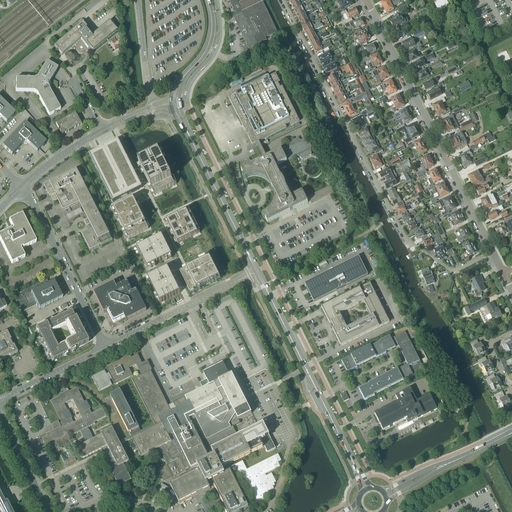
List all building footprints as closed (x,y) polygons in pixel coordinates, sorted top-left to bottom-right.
[(233,6),(232,7),(236,15),(233,16),(248,49),(266,40),(265,38),(277,32),(262,2),(264,1),(263,0),(234,0),(231,2),(233,6)] [(304,0),(292,6),(294,11),(301,7),(304,6),(303,4),(305,2),(305,3),(309,1),(310,0),(304,0)] [(336,12),(333,13),(334,17),(338,15),(337,15),(346,11),(345,9),(353,5),(350,0),(343,0),(338,3),(341,8),(335,11),(336,12)] [(381,3),(380,4),(381,6),(382,6),(383,8),(396,2),(395,0),(393,1),(393,0),(389,2),(388,0),(386,0),(381,3)] [(396,2),(383,8),(385,11),(384,11),(385,13),(386,13),(386,14),(393,10),(392,7),(399,4),(398,1),(396,2)] [(301,7),(294,11),(296,15),(308,9),(311,7),(310,5),(307,7),(307,6),(305,8),(304,6),(301,7)] [(407,6),(397,10),(399,14),(399,13),(399,14),(401,13),(408,9),(407,6)] [(308,9),(296,15),(298,19),(306,15),(305,13),(309,11),(312,9),(311,7),(308,9)] [(346,11),(337,15),(338,15),(339,17),(342,16),(345,21),(341,23),(343,26),(344,25),(348,23),(352,21),(351,19),(358,15),(355,9),(347,13),(346,11)] [(306,15),(298,19),(300,23),(299,23),(300,24),(312,17),(316,15),(317,15),(316,13),(311,15),(307,17),(306,15)] [(395,20),(390,22),(394,30),(394,29),(395,30),(399,29),(398,28),(405,24),(404,24),(408,22),(406,18),(403,20),(401,17),(403,16),(401,13),(399,14),(399,13),(399,14),(396,15),(397,17),(394,19),(395,20)] [(312,17),(300,24),(301,27),(302,28),(310,24),(313,22),(312,20),(313,19),(312,17)] [(348,23),(344,25),(346,28),(346,29),(350,27),(352,28),(353,30),(354,30),(364,25),(361,19),(353,23),(352,21),(348,23)] [(82,21),(81,21),(80,21),(79,21),(79,22),(79,23),(79,24),(80,25),(54,47),(62,56),(74,45),(76,47),(76,50),(79,54),(82,54),(85,51),(89,51),(90,50),(92,52),(116,32),(109,22),(92,36),(90,33),(91,31),(83,21),(82,21)] [(310,24),(302,28),(302,29),(305,33),(322,24),(321,24),(321,25),(320,23),(319,23),(316,25),(314,26),(313,24),(311,25),(310,24)] [(322,24),(305,33),(307,37),(315,33),(314,31),(318,29),(323,26),(322,24)] [(315,33),(307,37),(309,41),(317,37),(326,33),(325,30),(320,33),(316,35),(315,33)] [(357,40),(367,35),(367,33),(367,32),(367,31),(365,31),(363,32),(362,30),(353,35),(355,39),(356,38),(357,40)] [(422,30),(413,35),(415,40),(424,35),(422,30)] [(317,37),(309,41),(311,46),(319,42),(318,40),(322,38),(323,39),(328,36),(326,33),(317,37)] [(358,43),(360,46),(368,42),(367,40),(370,39),(370,38),(369,37),(368,37),(367,35),(357,40),(358,43)] [(319,42),(311,46),(314,50),(329,42),(330,42),(329,39),(325,41),(320,44),(319,42)] [(404,48),(405,51),(415,46),(414,44),(416,43),(414,40),(412,41),(411,39),(401,44),(402,45),(401,46),(402,48),(404,48)] [(329,42),(314,50),(316,54),(324,50),(331,46),(329,42)] [(366,50),(368,55),(376,51),(375,50),(375,49),(375,48),(374,48),(374,47),(373,47),(372,45),(367,48),(367,47),(364,49),(363,47),(360,49),(357,50),(358,53),(361,52),(364,50),(365,51),(366,50)] [(410,62),(418,59),(418,58),(420,57),(418,53),(423,50),(422,46),(418,48),(418,49),(413,51),(414,52),(407,56),(408,59),(408,60),(409,61),(410,62)] [(321,64),(332,58),(329,53),(318,59),(321,64)] [(364,59),(363,59),(364,62),(365,62),(367,61),(368,62),(369,61),(370,64),(380,59),(380,58),(378,55),(378,54),(374,56),(374,55),(368,59),(367,57),(364,59)] [(432,55),(430,56),(424,59),(424,60),(413,65),(414,67),(413,68),(415,72),(418,70),(419,70),(419,69),(428,65),(427,63),(434,59),(432,55)] [(323,69),(334,64),(334,63),(333,64),(331,59),(332,59),(332,58),(321,64),(320,65),(323,69)] [(370,64),(368,65),(371,70),(373,69),(379,66),(379,65),(382,63),(382,62),(381,59),(380,59),(370,64)] [(51,80),(58,69),(46,62),(37,78),(34,79),(16,79),(15,92),(33,92),(37,94),(48,116),(60,110),(51,93),(54,91),(54,82),(51,80)] [(326,75),(337,70),(334,64),(323,69),(323,70),(324,70),(326,75)] [(448,75),(457,71),(455,65),(445,70),(448,75)] [(374,72),(372,73),(375,78),(376,77),(387,72),(387,71),(385,68),(385,67),(381,69),(380,69),(374,72)] [(420,81),(428,77),(427,73),(427,74),(430,72),(429,69),(417,75),(419,78),(418,78),(419,81),(420,80),(420,81)] [(331,76),(327,79),(329,83),(338,79),(337,79),(340,78),(339,76),(341,75),(339,70),(330,74),(331,76)] [(377,82),(374,84),(376,87),(379,85),(378,85),(381,84),(380,82),(382,81),(386,79),(385,78),(389,76),(389,75),(388,72),(387,72),(376,77),(375,78),(377,82)] [(251,144),(255,142),(258,141),(298,121),(275,75),(228,99),(251,144)] [(361,85),(367,82),(363,75),(362,76),(359,78),(358,78),(361,85)] [(338,79),(329,83),(332,87),(344,81),(343,79),(339,81),(338,79)] [(344,81),(332,87),(334,92),(342,87),(344,86),(349,84),(348,82),(349,82),(348,79),(346,80),(344,81)] [(437,86),(436,87),(435,86),(434,87),(433,84),(438,81),(436,79),(422,85),(424,88),(423,89),(424,91),(425,91),(433,87),(434,89),(443,85),(441,83),(437,85),(438,85),(437,86)] [(381,84),(378,85),(379,85),(382,92),(385,91),(394,86),(393,86),(394,85),(393,83),(392,83),(391,81),(384,85),(383,83),(381,84)] [(461,93),(471,88),(468,82),(458,87),(461,93)] [(342,87),(334,92),(336,96),(348,90),(347,87),(345,88),(344,86),(342,87)] [(387,93),(385,95),(386,97),(396,92),(395,89),(396,89),(395,87),(394,87),(394,86),(385,91),(387,93)] [(432,93),(427,95),(429,98),(428,98),(429,100),(430,100),(430,101),(438,97),(443,94),(440,87),(437,88),(437,89),(432,92),(432,93)] [(348,90),(336,96),(338,100),(348,95),(347,93),(350,92),(348,90)] [(357,102),(368,97),(366,93),(355,98),(357,102)] [(348,95),(338,100),(340,105),(353,98),(352,96),(349,97),(348,95)] [(386,100),(382,102),(383,105),(387,103),(388,104),(389,104),(392,102),(393,105),(401,101),(401,100),(401,98),(400,98),(398,96),(387,102),(386,100)] [(0,117),(6,123),(15,114),(0,99),(0,117)] [(436,111),(443,108),(442,104),(445,102),(444,99),(439,102),(433,106),(434,108),(434,109),(434,110),(435,111),(436,111)] [(395,108),(392,109),(393,112),(404,107),(403,104),(403,103),(402,102),(401,101),(393,105),(395,108)] [(346,112),(354,108),(352,105),(354,104),(353,102),(343,106),(346,112)] [(28,121),(31,118),(20,105),(17,108),(20,111),(28,121)] [(349,118),(360,112),(359,110),(358,111),(358,110),(355,112),(354,108),(346,112),(349,118)] [(445,114),(450,112),(449,109),(445,111),(443,108),(436,111),(436,112),(436,113),(436,114),(437,115),(438,117),(445,114)] [(464,110),(463,109),(463,108),(453,112),(455,116),(460,114),(459,113),(464,110)] [(373,109),(366,113),(368,118),(375,114),(373,109)] [(399,111),(394,114),(395,115),(398,121),(409,116),(407,113),(408,112),(407,111),(406,111),(406,110),(400,113),(399,111)] [(61,136),(81,125),(75,114),(55,124),(61,136)] [(447,119),(441,122),(442,124),(442,125),(442,127),(443,127),(444,128),(451,124),(455,122),(453,119),(454,118),(452,115),(447,118),(447,119)] [(360,117),(351,122),(352,122),(352,123),(352,125),(353,125),(355,128),(360,126),(361,128),(367,125),(363,116),(360,117)] [(398,121),(395,122),(396,124),(399,123),(400,124),(401,126),(404,125),(411,121),(411,120),(411,118),(410,118),(409,116),(398,121)] [(451,124),(444,128),(444,129),(445,131),(447,133),(453,130),(453,131),(458,128),(455,122),(451,124)] [(39,150),(46,143),(25,123),(2,147),(4,149),(11,156),(23,144),(23,145),(27,145),(27,144),(37,152),(39,150)] [(358,134),(357,134),(359,136),(360,139),(365,136),(369,134),(367,131),(369,129),(367,125),(361,128),(362,131),(357,133),(358,134)] [(405,127),(395,132),(396,135),(402,132),(403,134),(404,133),(406,136),(417,131),(415,127),(414,127),(413,126),(406,129),(405,127)] [(407,139),(404,141),(406,144),(409,143),(415,140),(415,139),(419,136),(418,135),(419,134),(417,131),(406,136),(407,139)] [(362,142),(361,142),(363,145),(363,144),(364,147),(365,147),(365,146),(375,141),(372,136),(371,133),(369,134),(365,136),(367,139),(362,142)] [(456,135),(456,136),(450,139),(451,142),(450,142),(451,144),(452,144),(452,145),(464,139),(461,133),(456,135)] [(485,141),(486,140),(492,138),(489,133),(479,138),(479,139),(478,139),(472,143),(474,146),(473,146),(474,147),(477,146),(485,141)] [(281,150),(266,157),(263,159),(241,170),(243,175),(242,176),(242,177),(242,178),(243,179),(244,179),(245,179),(246,179),(248,178),(250,177),(252,177),(254,177),(255,177),(257,177),(259,177),(261,178),(263,179),(264,180),(266,181),(268,182),(269,184),(271,186),(272,189),(273,190),(273,192),(273,193),(274,196),(274,197),(274,199),(274,201),(273,203),(272,205),(271,207),(270,209),(268,211),(266,212),(264,213),(263,214),(262,215),(262,216),(262,217),(262,218),(263,218),(264,218),(265,218),(267,223),(308,203),(302,192),(291,197),(275,167),(287,161),(286,161),(297,155),(302,160),(303,159),(304,158),(305,158),(306,157),(307,156),(309,156),(310,156),(311,156),(310,149),(311,148),(306,138),(300,141),(298,138),(286,144),(288,147),(281,150)] [(467,145),(464,139),(452,145),(453,146),(452,146),(453,148),(454,148),(455,151),(462,147),(462,148),(467,145)] [(421,140),(409,146),(411,149),(414,148),(416,150),(424,146),(424,145),(423,143),(422,142),(421,140)] [(94,153),(89,156),(112,203),(123,198),(127,196),(142,188),(140,183),(136,176),(118,141),(117,142),(113,143),(103,148),(99,150),(96,152),(94,153)] [(255,142),(263,159),(266,157),(258,141),(255,142)] [(375,141),(365,146),(365,147),(366,149),(367,152),(368,151),(368,152),(373,149),(374,152),(380,149),(379,147),(376,141),(375,141)] [(417,152),(413,154),(415,158),(427,151),(426,149),(426,148),(425,147),(424,146),(416,150),(417,152)] [(396,150),(395,151),(397,154),(399,158),(403,157),(400,152),(405,149),(404,147),(396,150)] [(377,155),(370,159),(373,164),(379,161),(378,157),(380,156),(379,154),(383,152),(382,149),(375,152),(377,155)] [(473,157),(471,154),(469,151),(465,153),(465,154),(458,157),(460,160),(459,160),(460,162),(461,162),(461,163),(468,159),(469,159),(473,157)] [(159,154),(139,164),(146,179),(151,189),(152,190),(154,195),(174,185),(171,178),(159,154)] [(421,158),(417,160),(418,164),(419,163),(420,166),(423,165),(432,160),(430,158),(428,155),(421,159),(421,158)] [(468,159),(461,163),(462,164),(461,164),(462,166),(463,166),(464,169),(471,165),(471,166),(474,164),(476,168),(487,162),(485,158),(475,163),(474,161),(470,163),(469,159),(468,159)] [(379,161),(373,164),(375,170),(385,165),(384,163),(382,159),(379,161)] [(432,160),(423,165),(426,170),(434,166),(432,163),(433,163),(432,160)] [(393,171),(390,173),(388,169),(378,174),(381,179),(386,177),(387,180),(386,180),(395,176),(393,171)] [(424,174),(423,174),(424,176),(424,177),(424,178),(426,177),(428,180),(431,178),(439,175),(438,173),(437,172),(436,169),(427,174),(426,172),(424,173),(424,174)] [(99,213),(77,170),(44,187),(50,198),(51,197),(52,200),(56,198),(63,212),(64,211),(65,215),(71,212),(69,209),(79,204),(87,219),(99,213)] [(477,171),(468,176),(469,179),(470,181),(471,181),(471,182),(480,177),(477,171)] [(431,178),(428,180),(431,186),(434,184),(441,180),(440,177),(439,175),(431,178)] [(395,182),(398,180),(395,176),(386,180),(387,180),(388,182),(383,185),(386,190),(396,185),(395,182)] [(481,177),(480,177),(471,182),(471,183),(472,185),(474,187),(481,184),(482,186),(489,182),(488,179),(483,181),(481,177)] [(431,187),(427,189),(429,192),(432,190),(434,195),(436,194),(446,189),(443,184),(437,187),(436,185),(431,187)] [(418,194),(423,192),(419,185),(414,187),(417,195),(418,194)] [(480,189),(476,191),(477,193),(476,194),(478,196),(479,197),(486,193),(485,191),(488,189),(487,185),(480,188),(480,189)] [(394,189),(388,192),(389,196),(389,197),(390,198),(391,198),(391,199),(394,206),(397,204),(399,208),(403,206),(404,206),(402,201),(401,202),(394,189)] [(431,202),(423,206),(425,208),(430,206),(432,205),(437,202),(436,200),(441,198),(449,194),(446,189),(436,194),(438,197),(430,201),(431,202)] [(487,197),(480,200),(481,203),(481,204),(482,205),(483,205),(483,206),(483,207),(483,208),(484,209),(485,209),(486,212),(492,208),(493,209),(495,208),(495,209),(502,205),(500,201),(496,203),(495,200),(493,197),(492,195),(491,194),(487,196),(487,197)] [(440,201),(435,203),(436,205),(439,204),(442,209),(443,208),(445,207),(453,203),(452,200),(451,200),(450,198),(443,202),(442,200),(440,201)] [(133,200),(113,210),(128,239),(148,229),(145,223),(142,216),(141,215),(133,200)] [(399,208),(396,210),(397,213),(397,214),(398,215),(399,215),(401,214),(402,218),(408,215),(407,212),(409,210),(407,206),(410,205),(409,203),(404,206),(403,206),(399,208)] [(445,213),(441,214),(443,217),(444,216),(449,214),(448,212),(455,209),(454,207),(455,206),(453,203),(445,207),(443,208),(445,213)] [(68,220),(82,213),(80,209),(66,216),(68,220)] [(497,217),(500,216),(498,213),(499,212),(498,209),(493,212),(487,215),(490,221),(498,217),(497,217)] [(186,211),(166,221),(167,222),(167,223),(168,225),(172,232),(173,235),(173,236),(175,240),(177,243),(177,244),(182,241),(187,239),(192,237),(198,234),(197,233),(186,211)] [(402,218),(403,220),(402,220),(402,221),(403,223),(404,224),(406,223),(408,226),(415,223),(415,222),(414,223),(413,221),(412,222),(411,221),(412,220),(410,216),(415,214),(414,212),(408,215),(402,218)] [(457,212),(447,217),(448,219),(447,220),(449,223),(452,221),(461,217),(459,214),(458,214),(457,212)] [(99,213),(87,219),(89,224),(92,230),(81,235),(90,252),(112,240),(99,213)] [(495,231),(494,231),(495,233),(496,233),(497,234),(498,234),(500,238),(508,234),(507,233),(511,232),(510,228),(509,227),(508,226),(508,225),(511,224),(511,223),(511,222),(511,214),(504,219),(507,224),(503,226),(503,225),(495,230),(495,231)] [(454,225),(452,226),(453,228),(463,223),(462,221),(461,217),(452,221),(454,225)] [(408,226),(407,226),(409,230),(409,231),(409,232),(410,232),(411,232),(413,235),(415,234),(421,231),(419,228),(418,229),(416,225),(421,222),(420,220),(415,223),(408,226)] [(421,231),(415,234),(416,236),(415,236),(415,237),(416,239),(417,240),(420,238),(422,241),(427,238),(432,236),(430,234),(426,236),(426,235),(425,236),(423,233),(428,230),(429,230),(428,227),(427,228),(422,230),(421,231)] [(465,227),(455,232),(456,234),(458,233),(459,236),(468,232),(466,228),(466,229),(465,227)] [(459,236),(456,238),(458,242),(459,241),(460,243),(470,238),(469,236),(470,236),(468,232),(459,236)] [(430,237),(422,241),(424,245),(424,246),(424,247),(425,247),(433,243),(432,242),(435,240),(438,246),(440,245),(443,244),(439,237),(438,234),(430,238),(430,237)] [(137,248),(139,253),(145,264),(146,268),(147,268),(148,268),(151,266),(154,265),(155,264),(163,260),(164,260),(167,258),(170,257),(171,256),(172,256),(171,255),(169,252),(161,236),(160,236),(159,237),(157,238),(156,238),(153,240),(149,242),(144,244),(141,246),(140,246),(137,248)] [(463,245),(460,246),(462,250),(465,249),(466,251),(474,247),(475,246),(473,243),(472,243),(471,242),(463,246),(463,245)] [(440,246),(433,249),(436,255),(439,254),(442,260),(442,259),(443,260),(444,260),(446,259),(446,258),(446,257),(446,256),(448,255),(447,252),(445,249),(443,244),(440,245),(440,246)] [(467,254),(464,256),(465,258),(467,257),(468,258),(477,253),(474,247),(466,251),(467,254)] [(313,302),(367,275),(358,257),(304,284),(313,302)] [(183,271),(180,273),(190,293),(219,278),(209,258),(206,259),(206,260),(204,261),(199,263),(194,265),(193,266),(190,268),(189,268),(186,269),(183,271)] [(428,268),(421,271),(422,275),(423,279),(424,279),(432,276),(430,272),(429,272),(429,271),(428,268)] [(160,273),(147,279),(148,279),(148,280),(149,283),(151,287),(156,295),(156,296),(157,299),(158,299),(159,302),(159,303),(160,304),(161,303),(164,301),(180,293),(179,292),(179,291),(178,289),(174,281),(169,273),(168,269),(166,270),(162,271),(160,273)] [(432,276),(424,279),(426,285),(427,286),(431,285),(434,284),(434,283),(433,280),(432,276)] [(481,284),(483,283),(480,277),(473,280),(475,282),(473,283),(477,290),(473,291),(476,298),(482,295),(481,293),(484,291),(481,284)] [(113,323),(124,317),(126,321),(146,311),(136,291),(132,293),(127,282),(116,287),(114,283),(93,294),(104,314),(108,312),(113,323)] [(340,347),(389,322),(370,284),(321,308),(340,347)] [(492,304),(487,306),(484,300),(465,309),(468,316),(486,307),(492,319),(497,317),(497,318),(501,316),(497,309),(496,310),(492,304)] [(84,338),(83,336),(82,335),(81,332),(79,328),(78,325),(74,318),(73,316),(71,312),(71,311),(68,313),(65,314),(58,318),(56,319),(54,320),(51,321),(50,322),(49,323),(38,328),(33,331),(50,363),(54,361),(56,360),(61,358),(64,356),(67,355),(72,352),(74,351),(75,351),(77,349),(87,344),(86,341),(85,341),(84,338)] [(424,371),(405,332),(393,338),(407,365),(413,377),(424,371)] [(12,341),(10,342),(6,333),(0,335),(0,361),(16,353),(12,344),(13,343),(12,341)] [(395,348),(389,336),(379,341),(380,342),(385,353),(386,353),(385,352),(395,348)] [(511,340),(510,337),(501,342),(504,349),(508,348),(511,354),(511,353),(511,340)] [(475,350),(478,357),(480,355),(480,356),(484,355),(483,354),(485,353),(483,349),(484,349),(483,346),(482,347),(480,343),(478,344),(477,341),(470,344),(473,350),(475,350)] [(385,353),(380,342),(370,347),(376,358),(385,353)] [(376,358),(370,347),(370,346),(360,351),(366,362),(375,357),(376,358)] [(366,362),(360,351),(350,356),(351,356),(357,368),(356,367),(366,362)] [(267,453),(275,449),(263,424),(238,437),(233,427),(240,424),(238,420),(251,414),(231,375),(229,376),(223,363),(214,368),(203,373),(207,380),(200,383),(202,388),(168,406),(150,371),(152,370),(147,361),(142,364),(137,355),(131,358),(129,355),(105,367),(109,374),(106,375),(105,371),(91,377),(99,392),(112,385),(109,380),(111,379),(114,385),(132,376),(133,379),(131,380),(152,422),(153,422),(154,424),(140,431),(139,428),(120,391),(110,396),(129,433),(134,431),(135,434),(119,442),(112,428),(101,434),(102,435),(93,439),(88,428),(95,424),(94,423),(106,417),(102,409),(91,414),(89,409),(90,409),(86,401),(84,402),(77,388),(69,392),(68,391),(57,396),(58,397),(50,401),(61,423),(59,424),(58,422),(51,425),(53,431),(46,434),(47,436),(42,439),(46,447),(68,436),(69,437),(80,432),(86,443),(76,448),(78,453),(79,455),(81,459),(101,449),(111,467),(109,468),(119,486),(131,480),(123,464),(129,461),(120,444),(131,439),(140,457),(159,448),(174,478),(186,471),(185,471),(190,468),(191,469),(197,466),(199,471),(170,486),(179,505),(210,490),(209,489),(212,488),(217,497),(201,506),(204,511),(209,511),(222,506),(219,501),(221,500),(227,511),(237,511),(248,507),(230,471),(235,468),(243,485),(248,483),(257,503),(264,499),(263,497),(269,494),(268,492),(274,489),(272,487),(275,486),(274,484),(276,483),(271,474),(267,476),(266,474),(280,467),(278,462),(281,461),(278,454),(247,470),(242,462),(223,471),(221,469),(251,454),(264,447),(267,453)] [(347,373),(357,368),(351,356),(341,361),(347,373)] [(492,366),(491,364),(489,360),(487,361),(485,358),(477,362),(480,368),(483,367),(486,374),(488,372),(489,373),(492,372),(492,371),(494,370),(492,366)] [(413,377),(407,365),(397,370),(403,382),(413,377)] [(403,382),(397,370),(397,369),(387,374),(393,385),(403,381),(403,382)] [(393,385),(387,374),(378,379),(383,390),(393,385)] [(499,381),(497,377),(495,378),(493,375),(486,379),(485,378),(483,379),(484,381),(486,380),(489,385),(491,384),(495,391),(497,389),(497,390),(500,389),(500,388),(502,387),(500,383),(501,383),(500,381),(499,381)] [(383,390),(378,379),(368,384),(374,395),(383,390)] [(374,396),(374,395),(368,384),(368,385),(358,390),(364,401),(374,396)] [(417,420),(437,410),(429,395),(417,401),(410,389),(395,396),(398,403),(374,415),(382,431),(407,419),(408,422),(416,418),(417,420)] [(506,396),(504,397),(502,392),(494,396),(498,404),(501,403),(504,409),(506,408),(507,409),(510,408),(509,407),(511,406),(509,402),(510,402),(509,399),(508,400),(506,396)] [(0,511),(11,511),(9,507),(4,496),(0,488),(0,484),(1,484),(0,482),(0,511)] [(171,498),(165,494),(168,488),(161,484),(153,500),(152,502),(165,509),(168,504),(169,502),(171,498)]
